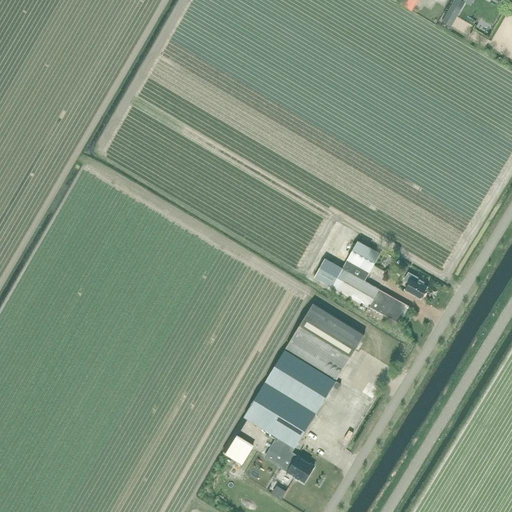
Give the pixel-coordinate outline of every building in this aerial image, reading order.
[(402,0),(400,4),(412,11),(419,0),(402,0)] [(464,3),(458,0),(455,0),(442,24),(450,28),(464,3)] [(342,238),(349,228),(344,224),(336,234),(342,238)] [(400,324),(410,307),(410,306),(365,281),(381,254),(358,241),(343,268),(325,259),(314,278),(368,308),(365,313),(380,321),(383,315),(400,324)] [(428,287),(418,281),(420,278),(409,272),(404,280),(409,283),(405,291),(421,300),(422,297),(424,297),(425,295),(424,293),(428,287)] [(338,378),(364,337),(312,306),(287,346),(338,378)] [(337,381),(336,382),(283,349),(263,381),(265,383),(244,417),(277,438),(266,458),(288,471),(295,477),(294,479),(297,482),(299,479),(305,483),(315,467),(297,456),(292,453),(294,449),(295,449),(316,414),(333,387),(338,390),(341,384),(337,381)] [(352,380),(355,371),(349,369),(345,377),(352,380)] [(245,435),(235,455),(253,465),(264,444),(245,435)]
